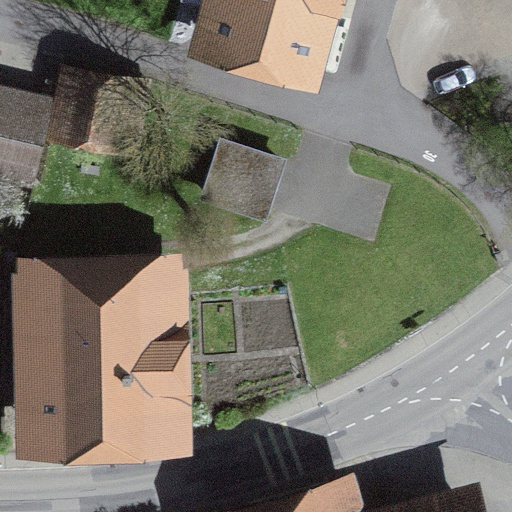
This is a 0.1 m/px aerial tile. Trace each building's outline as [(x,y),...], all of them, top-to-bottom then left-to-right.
[(336,0),(225,0),(214,45),(305,70),(323,4),(335,7),(336,0)] [(157,84),(62,64),(50,130),(146,148),(157,84)] [(0,171),(29,179),(47,101),(0,89),(0,171)] [(279,159),(224,141),(207,194),(262,212),(279,159)] [(37,273),(41,428),(166,425),(163,280),(111,281),(111,271),(37,273)] [(471,511),(444,510),(435,511),(336,511),(333,499),(287,511),(471,511)]
